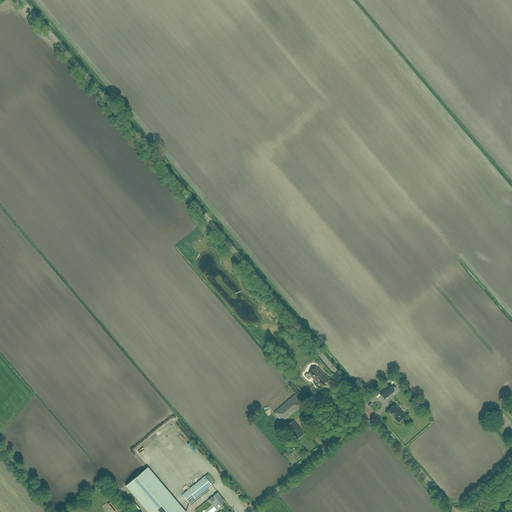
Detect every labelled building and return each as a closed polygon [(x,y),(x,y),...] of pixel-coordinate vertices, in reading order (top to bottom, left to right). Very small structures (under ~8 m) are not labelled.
[(321,387),(329,379),(323,373),(322,374),(320,372),(321,371),(316,366),(308,374),(321,387)] [(385,399),(394,391),(389,385),(379,393),(385,399)] [(297,406),(301,402),(295,395),(273,413),(279,420),(283,418),(285,420),(299,408),(297,406)] [(313,395),(308,399),(314,407),(319,402),(315,398),(313,395)] [(401,420),(405,416),(395,405),(389,410),(396,419),(396,420),(398,422),(399,422),(401,421),(401,420)] [(297,440),(304,433),(293,420),(286,427),(297,440)] [(185,511),(147,467),(125,485),(147,511),(185,511)] [(181,495),(188,503),(211,485),(211,484),(214,481),(207,473),(181,495)] [(118,508),(112,500),(107,504),(113,511),(118,508)]
